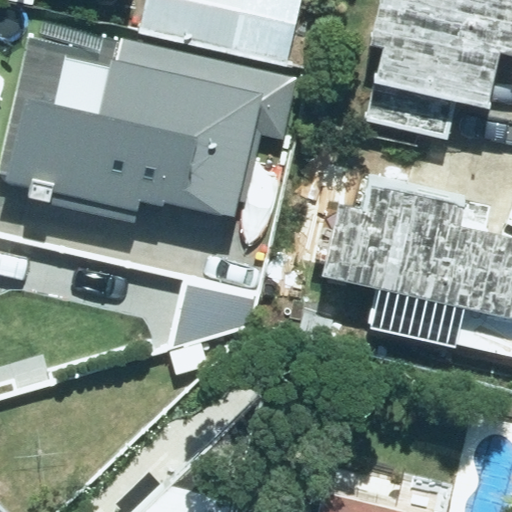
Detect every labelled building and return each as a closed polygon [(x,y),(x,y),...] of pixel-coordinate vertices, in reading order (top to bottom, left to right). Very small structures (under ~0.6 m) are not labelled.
[(146,0),(137,39),(280,71),(296,0),(146,0)] [(511,0),(360,0),(352,51),(366,53),(353,131),(445,147),(451,110),(473,114),(484,49),(511,53),(511,0)] [(13,53),(0,139),(0,188),(222,222),(242,88),(13,53)] [(511,357),(511,241),(476,234),(483,200),(313,164),(282,308),(511,357)] [(222,511),(224,508),(157,487),(130,511),(222,511)] [(380,511),(303,495),(299,511),(380,511)]
